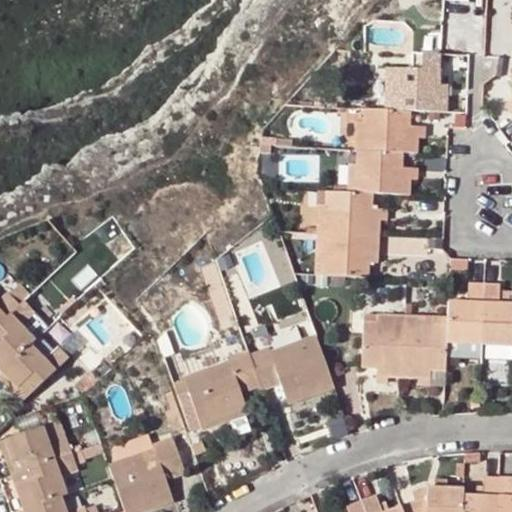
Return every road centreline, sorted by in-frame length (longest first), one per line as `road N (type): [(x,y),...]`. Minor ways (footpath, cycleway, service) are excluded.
road 1 (residential): [(511,427),(426,432),(308,474),(235,511)]
road 2 (residential): [(480,151),(479,0)]
road 3 (residential): [(511,245),(473,244),(463,235),(465,160),(480,151)]
